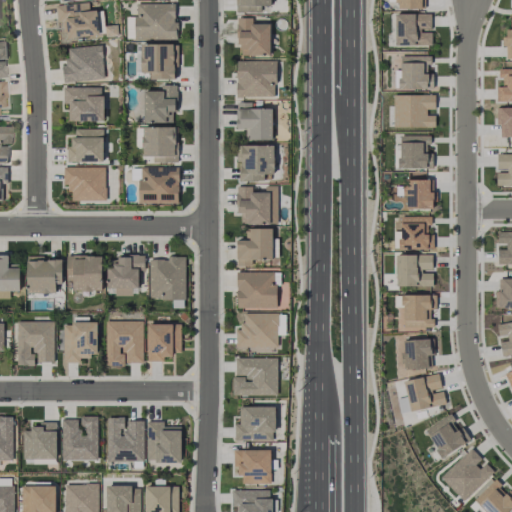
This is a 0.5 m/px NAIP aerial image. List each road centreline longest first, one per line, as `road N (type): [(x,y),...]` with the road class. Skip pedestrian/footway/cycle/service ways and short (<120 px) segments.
road 1 (residential): [(208,0),(204,511)]
road 2 (secondary): [(313,0),(316,455)]
road 3 (secondary): [(354,511),(353,91)]
road 4 (residential): [(511,444),(479,396),(468,353),(466,205)]
road 5 (residential): [(38,228),(29,0)]
road 6 (residential): [(210,394),(0,392)]
road 7 (residential): [(0,228),(210,229)]
road 8 (residential): [(466,205),(471,0)]
